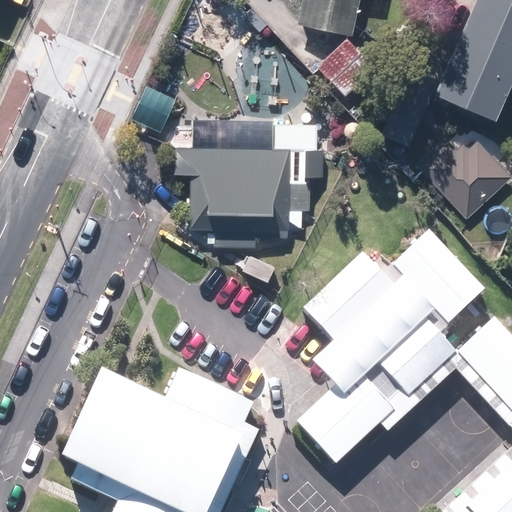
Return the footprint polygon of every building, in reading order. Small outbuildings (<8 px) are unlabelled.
[(292,0),(288,21),(339,33),(346,0),(292,0)] [(511,0),(467,0),(428,90),(487,116),(508,69),(511,71),(511,0)] [(313,70),(339,98),(369,71),(342,42),(313,70)] [(383,134),(410,146),(434,95),(408,83),(383,134)] [(209,243),(248,245),(248,234),(280,235),(281,208),(302,209),(303,181),(298,181),(298,174),(315,174),(316,147),(308,146),(309,124),(267,122),(267,119),(194,116),(193,147),(173,147),(172,170),(186,171),(185,226),(210,227),(209,243)] [(413,168),(460,219),(504,177),(472,143),(462,152),(457,146),(450,152),(441,143),(413,168)] [(384,269),(440,329),(476,296),(419,235),(384,269)] [(245,254),(237,275),(267,287),(276,265),(245,254)] [(294,312),(328,348),(388,293),(353,256),(294,312)] [(366,363),(400,400),(446,357),(412,320),(366,363)] [(452,355),(506,412),(511,405),(511,346),(488,321),(452,355)] [(290,425),(329,468),(387,414),(347,371),(290,425)] [(218,511),(241,438),(228,432),(237,413),(165,377),(151,406),(92,377),(50,463),(64,470),(56,487),(106,511),(218,511)] [(511,511),(511,445),(439,511),(511,511)]
